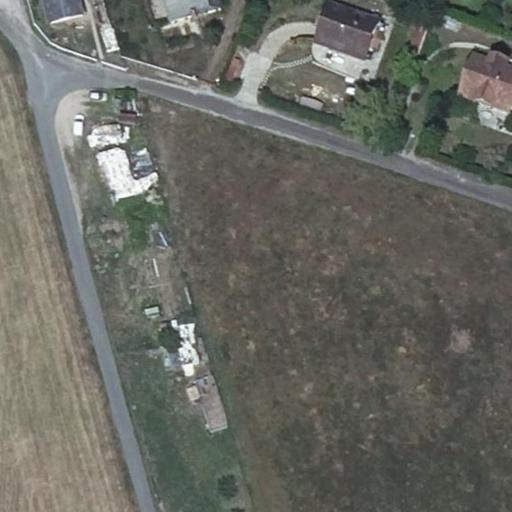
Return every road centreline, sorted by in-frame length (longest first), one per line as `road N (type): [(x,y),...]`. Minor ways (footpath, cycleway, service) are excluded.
road 1 (residential): [(511,214),(102,75),(38,83)]
road 2 (unclassified): [(38,83),(143,511)]
